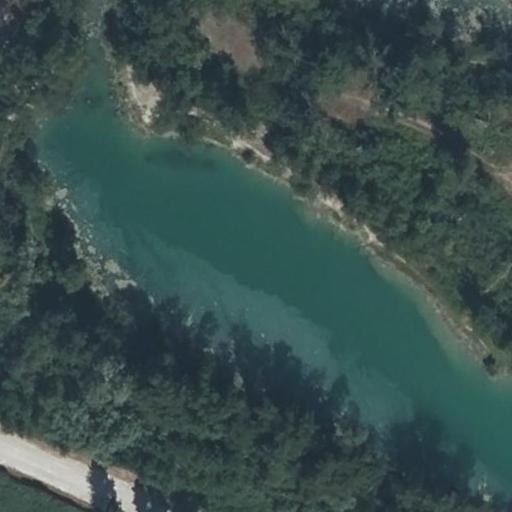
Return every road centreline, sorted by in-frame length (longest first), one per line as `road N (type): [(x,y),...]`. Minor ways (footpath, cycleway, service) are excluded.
road 1 (track): [(511,167),(489,170),(440,136),(222,51)]
road 2 (track): [(154,511),(0,450)]
